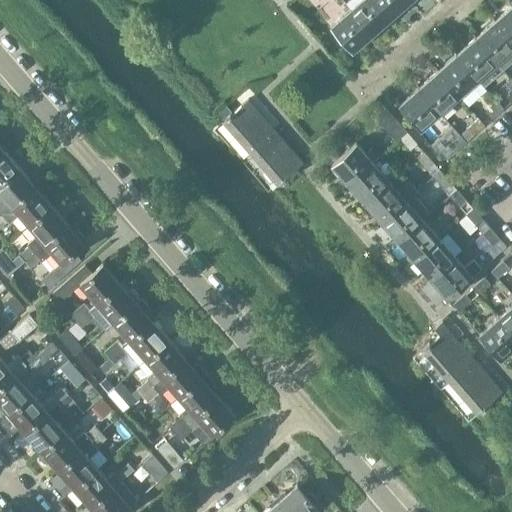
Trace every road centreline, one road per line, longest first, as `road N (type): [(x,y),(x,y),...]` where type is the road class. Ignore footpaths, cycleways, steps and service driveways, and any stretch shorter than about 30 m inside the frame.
road 1 (residential): [(305,408),(0,58)]
road 2 (residential): [(185,511),(305,408)]
road 3 (residential): [(397,511),(305,408)]
